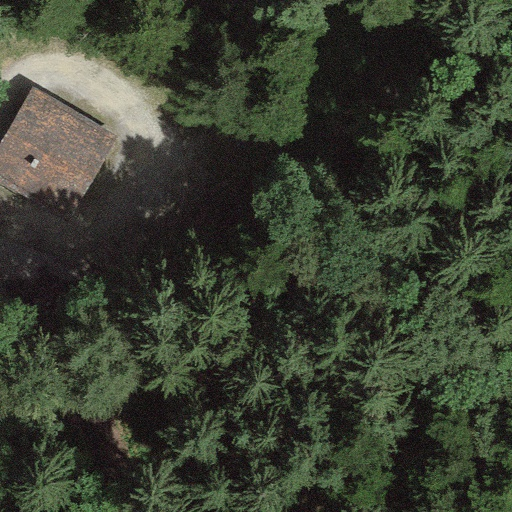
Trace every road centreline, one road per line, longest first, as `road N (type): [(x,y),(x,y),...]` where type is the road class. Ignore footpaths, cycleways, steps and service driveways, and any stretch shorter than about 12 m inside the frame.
road 1 (track): [(52,368),(131,266),(511,2)]
road 2 (track): [(52,368),(150,511)]
